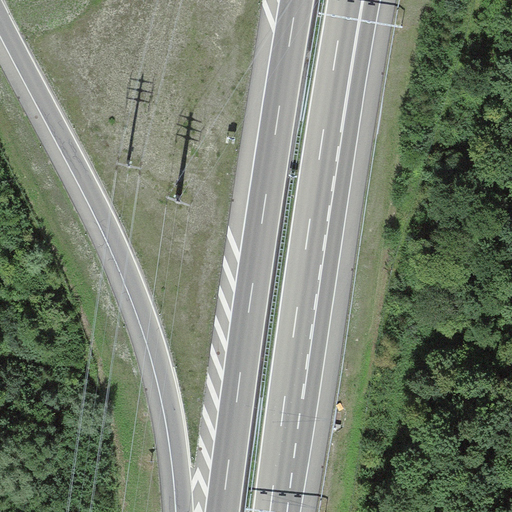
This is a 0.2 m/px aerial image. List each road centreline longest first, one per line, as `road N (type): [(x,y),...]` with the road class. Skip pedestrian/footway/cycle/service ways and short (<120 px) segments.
road 1 (motorway): [(0,17),(142,306),(171,405),(184,511)]
road 2 (motorway): [(298,0),(223,511)]
road 3 (motorway): [(271,511),(322,154)]
road 4 (motorway): [(322,154),(366,0)]
road 5 (motorway): [(322,154),(346,0)]
